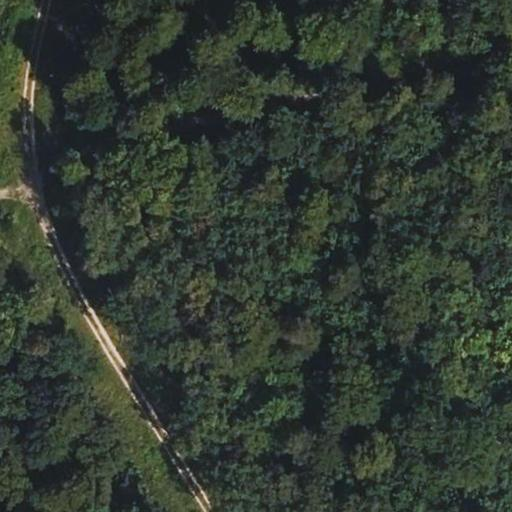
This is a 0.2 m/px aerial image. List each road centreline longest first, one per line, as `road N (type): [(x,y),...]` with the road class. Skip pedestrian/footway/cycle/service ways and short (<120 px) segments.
road 1 (track): [(12,182),(511,51)]
road 2 (track): [(12,182),(217,511)]
road 3 (unknown): [(12,182),(58,0)]
